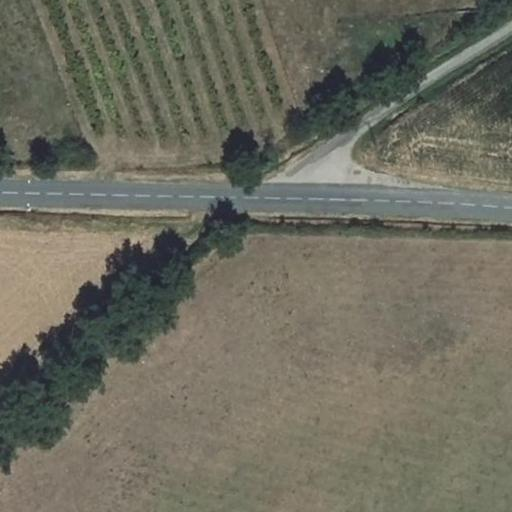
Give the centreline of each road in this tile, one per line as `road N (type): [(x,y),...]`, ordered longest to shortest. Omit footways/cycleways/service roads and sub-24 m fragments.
road 1 (track): [(257,199),(0,439)]
road 2 (unclassified): [(511,28),(375,117),(322,163),(257,199)]
road 3 (tertiary): [(0,195),(257,199)]
road 4 (tertiary): [(257,199),(511,212)]
